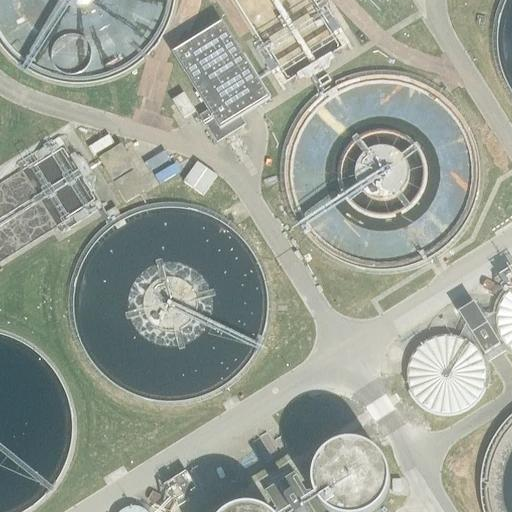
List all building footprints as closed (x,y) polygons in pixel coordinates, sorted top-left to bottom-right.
[(266,103),(218,26),(170,57),(205,114),(199,118),(216,145),(245,127),(240,119),(266,103)] [(194,112),(183,95),(172,103),(183,120),(194,112)] [(136,170),(121,147),(98,160),(125,205),(145,193),(132,172),(136,170)] [(511,285),(511,286),(507,290),(504,294),(501,299),(499,304),(498,309),(497,315),(498,320),(499,325),(501,331),(504,335),(507,340),(511,343),(511,285)] [(503,348),(478,307),(464,316),(489,357),(503,348)] [(424,343),(419,347),(413,355),(411,360),(409,365),(408,370),(408,376),(410,384),(412,389),(414,394),(418,398),(422,402),(429,406),(434,408),(439,410),(445,410),(456,409),(468,403),(472,399),(475,395),(478,390),(480,385),(482,380),(482,374),(482,369),(481,364),(478,356),(475,351),(472,347),(467,343),(463,340),(458,338),(450,336),(444,336),(439,336),(434,338),(429,340),(424,343)] [(488,511),(511,511),(511,409),(511,410),(506,415),(498,426),(494,432),(488,444),(486,451),(483,464),(482,478),(483,492),(486,505),(488,511)] [(375,511),(383,503),(387,491),(387,479),(384,468),(378,459),(369,452),(358,448),(347,447),(336,450),(326,456),(319,465),(314,475),(313,487),(313,491),(314,495),(315,499),(317,503),(319,506),(322,509),(324,511),(375,511)] [(183,506),(208,488),(194,470),(170,489),(183,506)] [(293,474),(264,492),(276,511),(275,511),(324,511),(322,509),(319,506),(317,503),(315,499),(314,495),(313,491),(305,493),(293,474)] [(391,481),(391,494),(401,494),(401,481),(391,481)]
